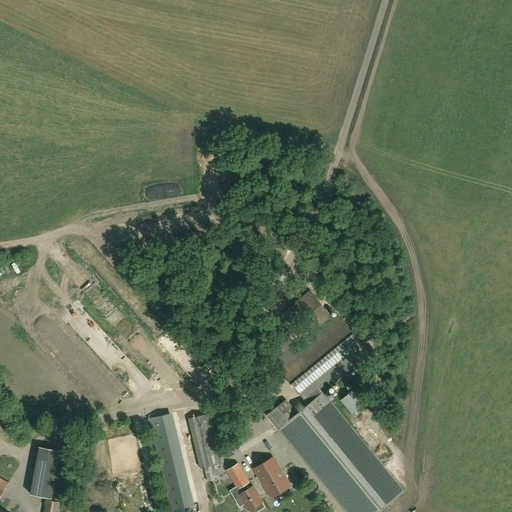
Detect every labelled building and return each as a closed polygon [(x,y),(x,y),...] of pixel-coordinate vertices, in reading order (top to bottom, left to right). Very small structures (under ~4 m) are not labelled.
[(215,378),(182,340),(180,341),(141,295),(132,303),(205,387),(215,378)] [(100,304),(111,308),(114,301),(103,296),(100,304)] [(297,310),(307,311),(308,299),(298,298),(297,310)] [(370,354),(338,315),(276,365),(308,404),(297,413),(286,399),(268,414),(348,511),(377,511),(402,492),(322,393),(370,354)] [(352,390),(341,400),(352,413),(363,404),(352,390)] [(170,511),(199,511),(175,411),(148,418),(170,511)] [(209,414),(188,419),(200,468),(204,467),(207,481),(219,478),(216,464),(221,463),(209,414)] [(30,494),(60,500),(69,452),(40,447),(30,494)] [(270,496),(289,485),(272,457),(253,468),(270,496)] [(244,505),(247,510),(262,501),(252,485),(248,488),(245,483),(248,481),(237,462),(226,469),(240,493),(233,497),(240,508),(244,505)] [(0,496),(8,483),(0,477),(0,496)] [(59,511),(61,502),(45,499),(44,505),(45,505),(43,511),(59,511)]
